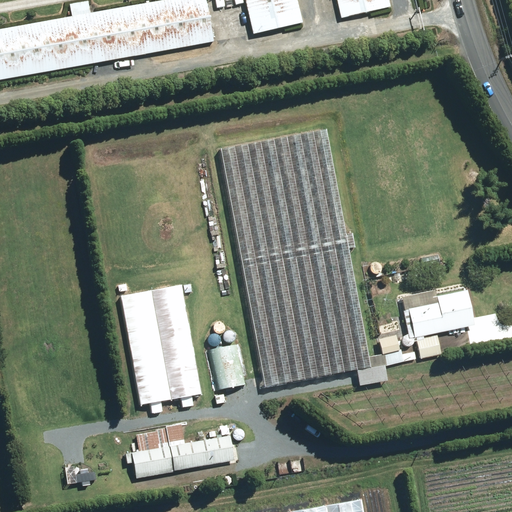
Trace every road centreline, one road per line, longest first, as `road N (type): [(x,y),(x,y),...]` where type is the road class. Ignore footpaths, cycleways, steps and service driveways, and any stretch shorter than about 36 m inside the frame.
road 1 (unknown): [(0,93),(319,35)]
road 2 (unknown): [(325,460),(511,426)]
road 3 (unknown): [(311,0),(319,35),(456,9)]
road 4 (tertiary): [(511,142),(453,0)]
